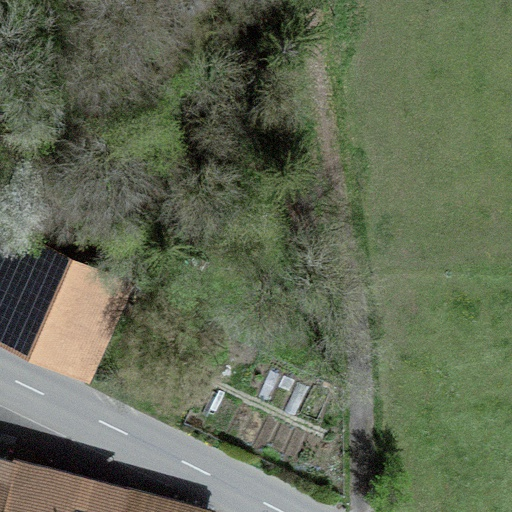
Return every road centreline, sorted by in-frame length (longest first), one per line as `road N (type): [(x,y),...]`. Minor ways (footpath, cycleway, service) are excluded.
road 1 (track): [(356,511),(357,282),(311,0)]
road 2 (tertiary): [(0,374),(278,511)]
